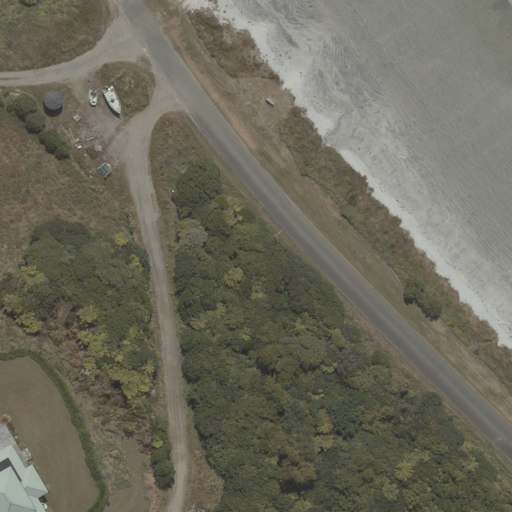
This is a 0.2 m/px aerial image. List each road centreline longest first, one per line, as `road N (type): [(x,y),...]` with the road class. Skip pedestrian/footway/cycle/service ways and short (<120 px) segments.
road 1 (residential): [(511,443),(299,228),(224,139),(128,0)]
road 2 (track): [(0,78),(78,67),(144,25)]
